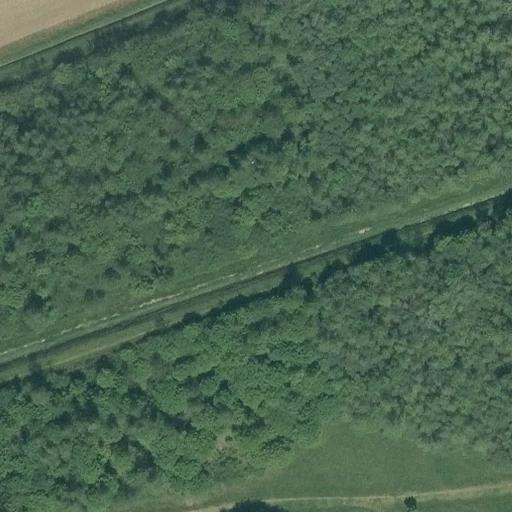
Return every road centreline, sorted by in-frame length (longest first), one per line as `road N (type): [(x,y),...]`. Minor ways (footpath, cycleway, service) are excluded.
road 1 (track): [(0,78),(193,0)]
road 2 (track): [(511,486),(371,502),(393,511)]
road 3 (track): [(371,502),(223,511)]
